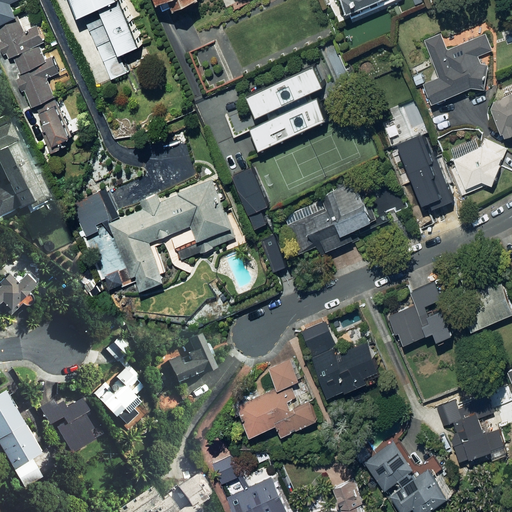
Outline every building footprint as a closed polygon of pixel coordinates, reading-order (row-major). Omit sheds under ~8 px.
[(0,0),(0,25),(6,38),(0,41),(0,42),(7,57),(15,53),(24,73),(16,76),(23,91),(27,90),(35,107),(38,106),(38,108),(56,145),(75,136),(58,99),(57,97),(48,78),(61,71),(55,58),(49,61),(40,43),(46,40),(39,23),(26,29),(19,16),(19,15),(13,2),(17,0),(0,0)] [(74,0),(82,16),(85,15),(115,78),(131,71),(123,53),(141,44),(120,0),(74,0)] [(343,0),(348,12),(378,0),(343,0)] [(434,103),(450,97),(474,87),(485,88),(489,63),(482,62),(480,55),(495,49),(485,26),(455,38),(430,48),(441,74),(425,80),(434,103)] [(237,135),(252,128),(262,148),(328,118),(318,97),(315,99),(312,93),(325,87),(315,66),(250,96),(253,102),(227,114),(237,135)] [(506,137),(511,133),(511,94),(490,105),(506,137)] [(0,219),(28,207),(31,213),(52,204),(40,174),(32,178),(10,126),(0,130),(0,170),(7,188),(0,191),(0,219)] [(423,129),(396,141),(418,190),(444,179),(423,129)] [(485,138),(481,146),(456,156),(467,185),(484,178),(493,182),(508,148),(485,138)] [(255,163),(237,171),(259,222),(270,217),(265,204),(272,201),(255,163)] [(181,259),(201,251),(204,259),(219,253),(215,245),(238,236),(214,178),(162,199),(159,193),(141,200),(144,207),(123,216),(111,186),(73,202),(86,234),(100,228),(98,223),(104,220),(106,223),(110,221),(130,269),(133,275),(137,273),(144,289),(167,280),(150,240),(170,232),(181,259)] [(357,179),(319,196),(321,201),(286,216),(301,250),(324,240),(328,249),(340,243),(336,235),(374,218),(357,179)] [(432,205),(427,194),(410,202),(415,214),(432,205)] [(275,231),(262,237),(276,266),(288,261),(275,231)] [(35,297),(28,289),(38,280),(25,265),(17,271),(9,262),(0,270),(0,303),(5,310),(17,299),(24,307),(35,297)] [(119,268),(104,274),(111,289),(125,283),(119,268)] [(445,296),(434,269),(408,280),(417,303),(390,314),(401,342),(436,328),(439,337),(464,327),(466,331),(511,312),(511,300),(502,275),(483,283),(486,289),(448,304),(445,296)] [(341,352),(331,327),(306,337),(329,394),(368,378),(366,373),(380,368),(369,341),(341,352)] [(190,350),(164,360),(173,382),(216,366),(203,330),(185,337),(190,350)] [(155,369),(118,335),(103,350),(123,369),(107,386),(101,381),(89,394),(124,426),(137,413),(132,408),(140,400),(134,395),(155,369)] [(251,432),(278,421),(283,433),(320,418),(312,398),(293,406),(290,398),(297,395),(292,383),(302,379),(292,356),(269,366),(277,385),(233,403),(238,415),(243,413),(251,432)] [(41,476),(31,456),(38,452),(6,390),(0,393),(0,451),(8,468),(12,466),(22,486),(41,476)] [(55,403),(53,398),(38,407),(47,424),(51,421),(69,453),(92,440),(87,431),(91,429),(82,412),(89,409),(82,396),(64,406),(61,399),(55,403)] [(510,450),(493,405),(490,398),(479,402),(481,410),(456,420),(453,436),(461,459),(491,447),(494,456),(510,450)] [(414,466),(394,438),(366,457),(386,486),(399,476),(404,483),(393,491),(406,509),(415,503),(421,511),(423,511),(451,492),(430,464),(415,475),(410,468),(414,466)] [(243,476),(234,456),(214,464),(235,511),(289,511),(269,464),(243,476)] [(336,489),(318,494),(322,511),(366,511),(357,476),(334,482),(336,489)] [(118,511),(199,511),(193,504),(189,507),(181,511),(179,511),(168,496),(162,501),(152,487),(117,511),(118,511)]
